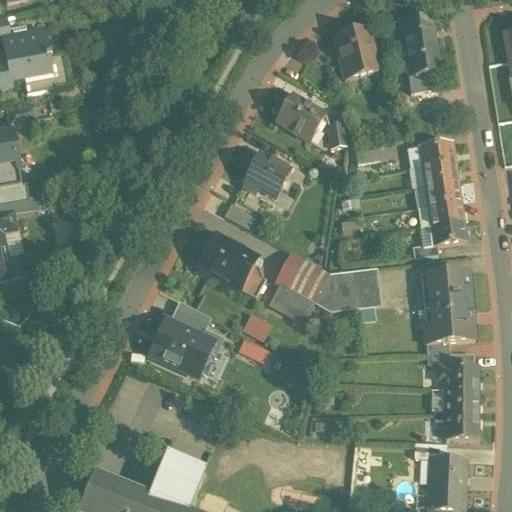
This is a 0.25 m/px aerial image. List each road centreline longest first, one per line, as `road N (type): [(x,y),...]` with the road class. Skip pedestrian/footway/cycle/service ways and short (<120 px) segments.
road 1 (residential): [(330,0),(273,49),(240,99),(111,338),(37,511)]
road 2 (residential): [(511,343),(462,0)]
